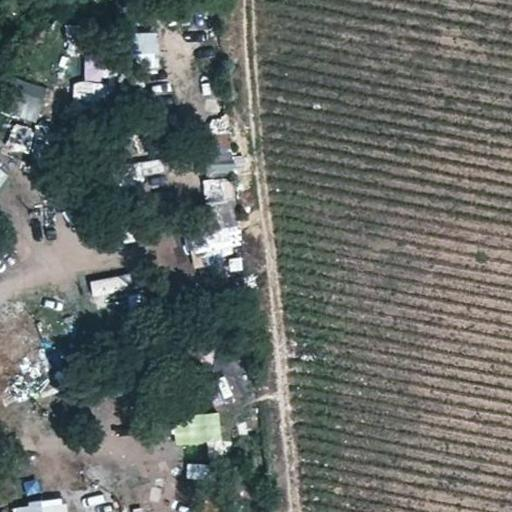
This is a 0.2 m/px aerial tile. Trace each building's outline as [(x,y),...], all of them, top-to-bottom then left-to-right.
[(129,69),(155,70),(156,28),(130,27),(129,69)] [(36,120),(46,85),(18,77),(8,113),(36,120)] [(73,78),(73,98),(102,98),(102,78),(73,78)] [(133,178),(164,177),(163,157),(132,158),(133,178)] [(234,200),(233,174),(207,175),(208,201),(234,200)] [(200,256),(168,263),(173,284),(205,276),(200,256)] [(184,429),(184,458),(222,459),(223,430),(184,429)] [(155,460),(155,473),(182,473),(182,460),(155,460)] [(6,492),(10,511),(40,511),(40,508),(50,506),(45,483),(6,492)]
